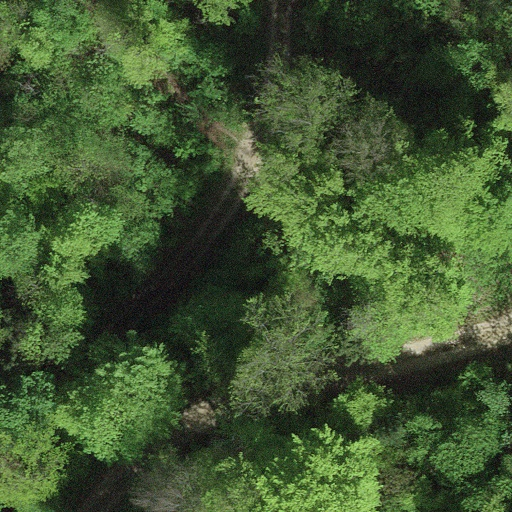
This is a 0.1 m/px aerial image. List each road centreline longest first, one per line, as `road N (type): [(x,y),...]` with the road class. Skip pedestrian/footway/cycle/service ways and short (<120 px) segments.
road 1 (track): [(277,0),(259,136),(233,200),(38,414),(0,491)]
road 2 (track): [(85,511),(118,465),(179,420),(243,388),(432,347),(511,320)]
